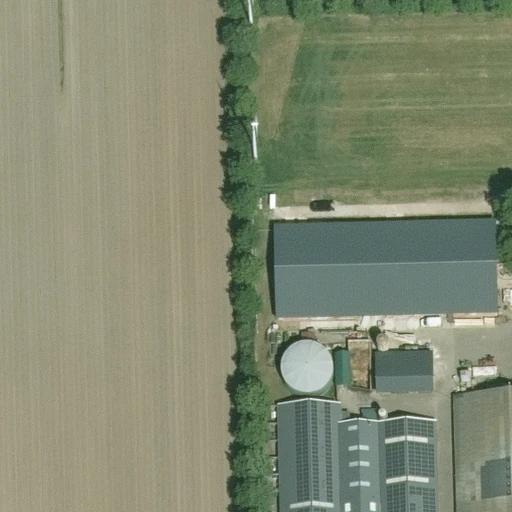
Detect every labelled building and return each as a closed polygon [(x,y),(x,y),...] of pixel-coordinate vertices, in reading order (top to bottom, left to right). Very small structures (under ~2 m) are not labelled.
[(278,322),(498,316),(497,276),(511,275),(511,246),(496,246),(495,226),(275,232),(278,322)] [(492,318),(491,327),(511,328),(511,319),(492,318)] [(315,336),(301,336),(301,347),(315,346),(315,336)] [(332,382),(333,372),(331,364),(327,356),(320,351),(313,348),(308,348),(298,349),(291,354),(285,360),(282,369),(282,378),(285,387),(291,394),(299,399),(308,400),(317,398),(324,394),(329,389),(332,382)] [(378,399),(435,397),(434,354),(376,356),(378,399)] [(511,511),(511,400),(456,402),(458,511),(511,511)] [(380,511),(378,427),(339,428),(338,408),(280,409),(283,511),(380,511)] [(436,511),(434,425),(378,427),(380,511),(436,511)]
